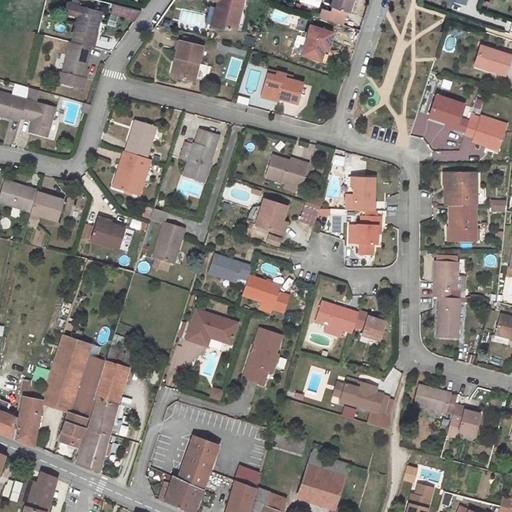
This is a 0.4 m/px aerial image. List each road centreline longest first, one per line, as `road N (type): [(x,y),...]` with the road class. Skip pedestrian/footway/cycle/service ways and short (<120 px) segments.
road 1 (residential): [(329,136),(409,157),(412,354),(511,381)]
road 2 (residential): [(109,79),(329,136)]
road 3 (secondary): [(158,511),(0,444)]
road 4 (residential): [(0,151),(62,168),(74,164),(109,79)]
road 5 (residential): [(329,136),(374,0)]
